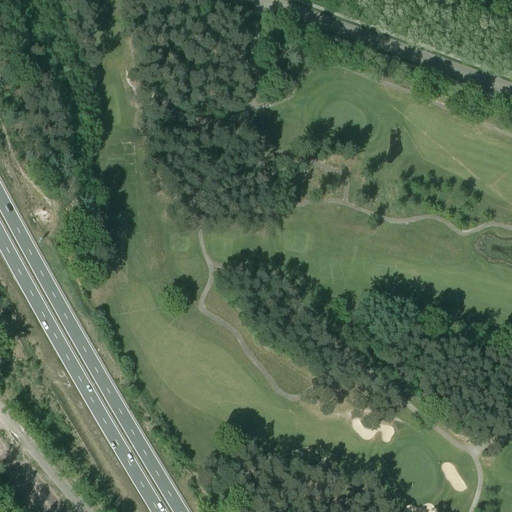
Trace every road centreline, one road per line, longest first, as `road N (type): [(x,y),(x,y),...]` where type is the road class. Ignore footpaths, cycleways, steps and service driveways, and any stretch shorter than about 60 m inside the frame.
road 1 (trunk): [(181,511),(0,193)]
road 2 (trunk): [(0,236),(157,511)]
road 3 (unclassified): [(511,91),(263,0)]
road 4 (unclassified): [(85,511),(0,411)]
